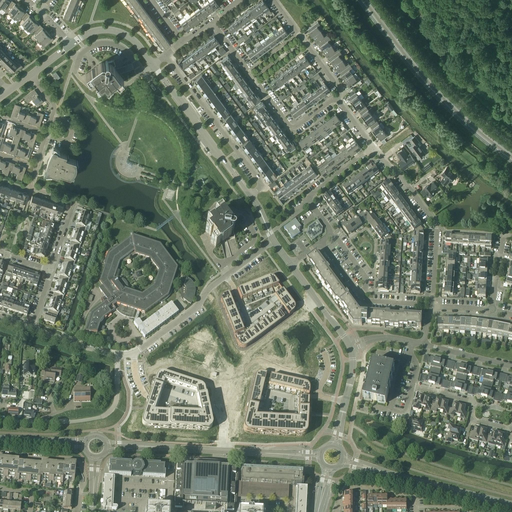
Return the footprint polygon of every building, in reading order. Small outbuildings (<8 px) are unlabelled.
[(4,13),(12,2),(9,0),(2,0),(0,3),(0,9),(4,13)] [(77,10),(79,4),(69,0),(67,6),(77,10)] [(131,9),(139,2),(137,0),(132,0),(127,4),(131,9)] [(218,6),(214,0),(211,0),(209,2),(215,11),(215,10),(217,9),(216,7),(218,6)] [(269,9),(262,0),(258,3),(264,12),(265,13),(269,9)] [(12,2),(4,13),(5,13),(6,14),(7,13),(11,16),(12,17),(20,7),(18,5),(17,6),(12,2)] [(134,13),(142,7),(139,2),(131,9),(134,13)] [(215,11),(209,2),(204,6),(209,13),(211,11),(212,12),(214,11),(215,11)] [(264,12),(258,3),(253,7),(260,16),(264,12)] [(74,15),(77,10),(67,6),(65,11),(74,15)] [(209,13),(204,6),(199,9),(205,17),(206,17),(208,15),(207,14),(209,13)] [(22,19),(27,13),(26,13),(22,10),(23,9),(20,7),(12,17),(17,21),(20,17),(22,19)] [(137,18),(146,12),(142,7),(134,13),(137,18)] [(260,16),(253,7),(249,10),(256,19),(260,16)] [(205,17),(199,9),(195,13),(200,19),(202,18),(203,19),(205,18),(205,17)] [(256,19),(249,10),(245,13),(251,22),(256,19)] [(72,20),(74,15),(65,11),(63,16),(72,20)] [(141,22),(149,16),(146,12),(137,18),(141,22)] [(25,28),(34,19),(32,17),(31,18),(27,14),(27,13),(22,19),(24,21),(21,24),(25,28)] [(200,19),(195,13),(190,16),(196,24),(197,24),(199,22),(198,21),(200,19)] [(251,22),(245,13),(240,16),(247,25),(251,22)] [(144,27),(153,21),(149,16),(141,22),(144,27)] [(196,24),(190,16),(186,20),(191,26),(193,25),(194,26),(196,25),(196,24)] [(247,25),(240,16),(236,19),(241,26),(243,28),(247,25)] [(40,26),(36,22),(37,21),(34,19),(25,28),(30,33),(33,29),(35,31),(40,26)] [(241,26),(236,19),(232,23),(237,30),(241,26)] [(191,26),(186,20),(181,23),(187,31),(188,31),(188,30),(190,29),(189,28),(191,26)] [(148,32),(156,25),(153,21),(144,27),(148,32)] [(321,31),(318,26),(320,25),(318,21),(307,29),(311,34),(310,35),(312,37),(321,31)] [(237,30),(232,23),(227,26),(232,33),(237,30)] [(151,36),(160,30),(156,25),(148,32),(151,36)] [(38,41),(47,32),(45,30),(44,31),(40,26),(35,31),(37,33),(33,36),(38,41)] [(288,34),(282,27),(278,30),(284,39),(284,38),(286,36),(288,34)] [(284,39),(278,30),(276,28),(272,31),(274,34),(279,41),(281,39),(281,40),(284,39)] [(155,41),(163,35),(160,30),(151,36),(155,41)] [(318,44),(329,36),(327,33),(324,35),(321,31),(312,37),(312,38),(314,40),(315,39),(318,44)] [(42,49),(53,40),(52,40),(48,35),(50,34),(47,32),(38,41),(41,45),(40,46),(42,48),(42,49)] [(279,41),(274,34),(269,37),(275,45),(278,43),(277,42),(279,41)] [(158,45),(166,39),(163,35),(155,41),(158,45)] [(219,43),(214,36),(209,40),(214,47),(219,43)] [(332,45),(328,41),(331,39),(329,36),(318,44),(322,49),(321,49),(323,52),(332,45)] [(275,45),(269,37),(265,40),(270,47),(272,46),(272,47),(275,45)] [(161,50),(170,44),(166,39),(158,45),(161,50)] [(214,47),(209,40),(205,43),(210,50),(212,52),(216,49),(214,47)] [(270,47),(265,40),(261,43),(267,52),(267,51),(269,49),(268,48),(270,47)] [(210,50),(205,43),(200,46),(206,53),(210,50)] [(267,52),(261,43),(256,47),(261,54),(263,52),(264,53),(266,52),(267,52)] [(329,58),(339,51),(337,48),(335,50),(332,45),(323,52),(325,54),(329,58)] [(206,53),(200,46),(196,49),(203,59),(207,55),(206,53)] [(261,54),(256,47),(252,50),(258,58),(260,56),(260,55),(261,54)] [(258,58),(252,50),(250,48),(246,51),(253,60),(255,59),(258,58)] [(203,59),(196,49),(192,52),(197,59),(199,62),(203,59)] [(342,60),(339,55),(342,53),(339,51),(329,58),(332,63),(333,66),(342,60)] [(197,59),(192,52),(187,56),(193,63),(197,59)] [(3,64),(9,57),(5,53),(0,58),(0,61),(3,64)] [(230,60),(229,60),(229,59),(230,59),(227,55),(219,61),(223,66),(230,60)] [(193,63),(187,56),(183,59),(188,66),(193,63)] [(6,69),(15,59),(13,61),(9,57),(3,64),(5,66),(4,67),(6,69)] [(310,64),(304,57),(300,60),(305,67),(310,64)] [(22,66),(19,63),(18,63),(15,59),(6,69),(8,71),(9,70),(11,72),(12,70),(14,72),(22,66)] [(188,66),(183,59),(182,60),(181,59),(178,61),(184,69),(188,66)] [(123,79),(119,74),(115,68),(113,64),(112,60),(108,62),(108,61),(107,61),(106,61),(105,61),(105,62),(105,64),(103,61),(98,65),(94,60),(87,65),(91,70),(86,74),(97,89),(103,84),(104,84),(108,90),(123,79)] [(226,70),(233,65),(230,60),(223,66),(226,70)] [(305,67),(300,60),(296,63),(301,70),(305,67)] [(340,73),(350,65),(348,62),(346,64),(342,60),(333,66),(334,66),(336,69),(336,68),(340,73)] [(301,70),(296,63),(291,66),(296,73),(301,70)] [(229,74),(236,69),(233,65),(226,70),(229,74)] [(353,74),(350,70),(352,68),(350,65),(340,73),(343,78),(344,81),(353,74)] [(296,73),(291,66),(287,70),(292,77),(296,73)] [(232,79),(239,73),(236,69),(229,74),(232,79)] [(292,77),(287,70),(283,73),(288,80),(292,77)] [(236,83),(243,78),(239,73),(232,79),(236,83)] [(288,80),(283,73),(278,76),(283,83),(288,80)] [(351,87),(361,80),(359,76),(356,78),(353,74),(344,81),(347,83),(351,87)] [(197,85),(205,79),(201,75),(193,80),(197,85)] [(283,83),(278,76),(274,79),(279,86),(283,83)] [(200,90),(208,84),(210,82),(207,78),(205,79),(197,85),(200,90)] [(239,87),(246,82),(243,78),(236,83),(239,87)] [(279,86),(274,79),(269,83),(275,90),(279,86)] [(242,92),(249,87),(246,82),(239,87),(242,92)] [(204,94),(211,89),(208,84),(200,90),(204,94)] [(330,91),(325,84),(320,87),(326,95),(328,93),(328,92),(330,91)] [(245,96),(252,91),(249,87),(242,92),(245,96)] [(326,95),(320,87),(316,90),(321,97),(323,96),(323,97),(326,95)] [(207,99),(215,93),(211,89),(204,94),(207,99)] [(40,100),(35,94),(37,93),(34,90),(24,98),(27,103),(32,99),(37,106),(40,105),(38,102),(40,100)] [(321,97),(316,90),(311,93),(317,102),(318,102),(318,101),(320,99),(319,99),(321,97)] [(249,100),(256,95),(252,91),(245,96),(249,100)] [(317,102),(311,93),(310,91),(305,94),(307,97),(312,104),(314,102),(314,103),(317,102)] [(361,100),(358,95),(357,95),(355,92),(349,97),(350,100),(354,105),(361,100)] [(211,103),(218,98),(215,93),(207,99),(211,103)] [(252,105),(260,99),(257,95),(257,96),(256,97),(256,96),(256,95),(249,100),(252,105)] [(312,104),(307,97),(303,100),(309,108),(311,106),(310,105),(312,104)] [(214,108),(222,102),(218,98),(211,103),(214,108)] [(296,100),(292,103),(294,106),(300,115),(300,114),(302,112),(304,110),(298,103),(296,100)] [(309,108),(303,100),(298,103),(304,110),(305,109),(306,110),(309,108)] [(366,107),(365,105),(365,104),(361,100),(354,105),(357,110),(358,110),(359,112),(366,107)] [(217,113),(225,107),(222,102),(214,108),(217,113)] [(264,107),(263,106),(264,105),(265,105),(262,102),(254,108),(257,112),(264,107)] [(27,114),(19,112),(21,106),(15,104),(11,117),(14,118),(15,117),(22,119),(24,116),(26,117),(27,114)] [(300,115),(294,106),(289,110),(295,117),(297,115),(297,116),(300,115)] [(228,112),(229,112),(225,107),(217,113),(221,117),(223,116),(225,118),(229,114),(228,112)] [(261,117),(268,111),(264,107),(257,112),(261,117)] [(371,107),(368,109),(366,107),(359,112),(361,114),(361,115),(364,120),(372,114),(374,112),(371,107)] [(261,117),(258,118),(261,123),(264,121),(271,116),(268,111),(261,117)] [(39,126),(43,113),(38,112),(36,117),(27,114),(26,117),(29,118),(28,121),(36,124),(36,125),(39,126)] [(377,121),(375,119),(376,119),(375,119),(377,117),(374,113),(372,114),(364,120),(368,124),(370,127),(377,121)] [(226,124),(234,118),(230,114),(229,114),(225,118),(222,119),(226,124)] [(340,121),(335,114),(330,118),(336,125),(340,121)] [(264,121),(261,123),(265,127),(267,125),(274,120),(271,116),(264,121)] [(229,129),(237,123),(234,118),(226,124),(229,129)] [(336,125),(330,118),(326,121),(331,128),(336,125)] [(270,130),(277,124),(274,120),(267,125),(270,130)] [(333,130),(331,128),(326,121),(321,124),(328,134),(333,130)] [(383,128),(385,127),(382,123),(381,123),(379,124),(377,121),(370,127),(372,129),(371,129),(375,134),(383,128)] [(233,133),(240,127),(237,123),(229,129),(233,133)] [(274,134),(281,129),(277,124),(270,130),(274,134)] [(328,134),(321,124),(317,128),(322,135),(324,137),(328,134)] [(18,142),(20,137),(21,134),(22,129),(19,128),(18,130),(11,127),(9,130),(7,129),(6,132),(14,135),(12,140),(18,142)] [(236,138),(244,132),(240,127),(233,133),(236,138)] [(317,128),(312,131),(317,138),(319,141),(324,137),(322,135),(317,128)] [(388,136),(386,133),(383,128),(375,134),(379,139),(381,141),(388,136)] [(274,140),(277,138),(284,133),(281,129),(274,134),(271,136),(274,140)] [(317,138),(312,131),(308,135),(313,142),(315,144),(319,141),(317,138)] [(32,147),(37,134),(33,133),(33,134),(25,132),(24,135),(21,134),(20,137),(28,139),(27,145),(32,147)] [(246,138),(247,137),(244,132),(236,138),(240,142),(242,141),(243,143),(248,139),(246,138)] [(280,143),(287,137),(284,133),(277,138),(280,143)] [(313,142),(308,135),(303,138),(308,145),(313,142)] [(421,150),(419,147),(421,145),(415,136),(409,140),(413,145),(410,148),(418,159),(423,155),(423,156),(424,155),(425,154),(422,149),(421,150)] [(283,147),(290,142),(287,137),(280,143),(283,147)] [(310,147),(308,145),(303,138),(298,142),(305,151),(310,147)] [(245,149),(252,143),(249,139),(248,139),(243,143),(241,144),(245,149)] [(360,148),(354,139),(349,142),(350,144),(355,151),(360,148)] [(14,155),(16,150),(16,147),(18,142),(12,140),(11,146),(2,143),(1,145),(4,146),(3,150),(11,152),(10,154),(14,155)] [(284,153),(295,146),(292,142),(291,143),(291,142),(290,142),(283,147),(281,149),(284,153)] [(248,154),(256,148),(252,143),(245,149),(248,154)] [(355,151),(350,144),(346,148),(351,155),(355,151)] [(28,159),(32,147),(27,145),(25,150),(16,147),(16,150),(18,151),(17,154),(25,157),(25,158),(28,159)] [(351,155),(346,148),(344,145),(339,149),(341,151),(346,158),(351,155)] [(77,163),(78,161),(68,158),(69,155),(59,152),(59,151),(59,150),(53,146),(43,175),(51,175),(51,174),(52,173),(61,177),(62,174),(72,177),(73,175),(72,174),(73,174),(74,173),(75,172),(75,171),(76,170),(76,169),(76,168),(76,167),(76,165),(76,164),(76,163),(77,163)] [(252,158),(259,153),(256,148),(248,154),(252,158)] [(415,161),(410,154),(408,155),(403,149),(397,153),(401,160),(399,162),(404,169),(415,161)] [(346,158),(341,151),(337,154),(342,161),(346,158)] [(255,163),(263,157),(259,153),(252,158),(255,163)] [(342,161),(337,154),(332,158),(337,165),(342,161)] [(258,167),(266,162),(263,157),(255,163),(258,167)] [(337,165),(332,158),(327,161),(333,168),(337,165)] [(333,168),(327,161),(326,159),(321,162),(328,172),(333,168)] [(9,170),(10,167),(11,162),(8,161),(7,163),(0,160),(0,166),(3,168),(1,173),(7,175),(9,170)] [(262,172),(269,166),(266,162),(258,167),(262,172)] [(328,172),(321,162),(316,166),(323,175),(328,172)] [(22,180),(26,167),(22,166),(22,167),(14,165),(13,168),(10,167),(9,170),(18,173),(16,178),(22,180)] [(317,174),(310,165),(305,168),(312,178),(314,176),(314,177),(317,176),(316,174),(317,174)] [(378,172),(373,165),(368,169),(374,176),(378,172)] [(265,177),(273,171),(269,166),(262,172),(265,177)] [(457,176),(457,175),(455,174),(454,174),(447,167),(441,174),(444,176),(441,181),(446,184),(449,180),(450,181),(454,177),(454,178),(456,178),(457,176)] [(312,178),(305,168),(301,171),(308,182),(309,182),(311,180),(310,179),(312,178)] [(374,176),(368,169),(364,172),(370,179),(374,176)] [(269,181),(276,176),(273,171),(265,177),(269,181)] [(308,182),(301,171),(296,175),(303,184),(305,183),(306,184),(308,182)] [(370,179),(364,172),(360,175),(365,182),(370,179)] [(303,184),(296,175),(292,178),(294,180),(300,189),(300,188),(302,186),(302,185),(303,184)] [(365,182),(360,175),(356,178),(363,188),(361,185),(365,182)] [(363,188),(356,178),(351,181),(357,189),(358,191),(363,188)] [(300,189),(294,180),(290,184),(295,191),(297,189),(297,190),(300,189)] [(357,189),(351,181),(347,185),(352,192),(357,189)] [(384,191),(392,186),(388,181),(381,187),(384,191)] [(435,190),(438,188),(433,182),(430,184),(424,188),(424,189),(421,191),(426,197),(429,195),(430,196),(436,192),(435,190)] [(295,191),(290,184),(285,187),(291,195),(294,193),(293,192),(295,191)] [(352,192),(347,185),(342,188),(348,195),(352,192)] [(384,191),(382,193),(385,197),(386,197),(388,196),(395,190),(392,186),(384,191)] [(291,195),(285,187),(281,190),(286,197),(288,196),(291,195)] [(280,188),(275,192),(276,193),(282,201),(286,199),(285,198),(286,197),(281,190),(280,188)] [(389,201),(391,200),(398,194),(395,190),(388,196),(386,197),(386,198),(386,199),(387,200),(389,201)] [(326,203),(333,198),(335,196),(332,191),(322,198),(326,203)] [(25,202),(28,194),(27,194),(26,193),(24,192),(23,192),(23,193),(22,192),(20,201),(26,203),(26,202),(25,202)] [(394,204),(401,199),(398,194),(391,200),(394,204)] [(33,210),(37,197),(32,196),(29,204),(33,205),(31,209),(33,210)] [(40,208),(42,199),(37,197),(33,210),(35,210),(36,206),(40,208)] [(329,207),(336,202),(333,198),(326,203),(329,207)] [(397,209),(405,203),(401,199),(394,204),(397,209)] [(50,211),(53,202),(47,201),(43,215),(44,216),(46,210),(50,211)] [(332,212),(340,206),(336,202),(329,207),(332,212)] [(401,213),(408,208),(405,203),(397,209),(401,213)] [(60,214),(63,206),(58,204),(54,217),(55,217),(57,213),(60,214)] [(336,216),(343,211),(345,209),(342,205),(340,206),(332,212),(336,216)] [(404,217),(411,212),(408,208),(401,213),(404,217)] [(88,222),(91,213),(81,210),(80,213),(80,214),(79,214),(77,218),(88,222)] [(230,229),(231,224),(221,210),(206,221),(211,227),(210,228),(204,233),(215,248),(228,238),(230,240),(234,238),(233,232),(233,231),(234,231),(233,230),(232,230),(230,229)] [(365,211),(356,218),(362,225),(367,221),(368,215),(369,211),(367,211),(366,211),(365,211)] [(368,215),(367,221),(371,226),(378,221),(371,212),(370,211),(369,211),(368,215)] [(407,222),(414,216),(411,212),(404,217),(407,222)] [(410,226),(418,221),(414,216),(407,222),(410,226)] [(85,230),(88,222),(77,218),(76,223),(77,223),(76,225),(77,225),(76,227),(85,230)] [(362,225),(356,218),(352,221),(357,228),(362,225)] [(295,219),(284,228),(292,239),(300,233),(298,231),(299,231),(300,229),(298,229),(298,228),(300,227),(295,219)] [(321,234),(322,228),(317,220),(307,227),(308,229),(308,232),(306,234),(311,242),(321,234)] [(357,228),(352,221),(348,224),(353,231),(357,228)] [(374,230),(381,225),(378,221),(371,226),(374,230)] [(423,229),(420,226),(421,225),(418,221),(410,226),(414,231),(415,230),(416,231),(423,229)] [(54,227),(51,226),(52,224),(43,222),(41,229),(52,232),(54,227)] [(353,231),(348,224),(343,227),(348,235),(353,231)] [(377,235),(384,229),(381,225),(374,230),(377,235)] [(82,239),(85,230),(76,227),(75,230),(74,231),(73,231),(72,236),(82,239)] [(51,238),(52,232),(41,229),(40,228),(39,230),(43,231),(42,235),(51,238)] [(381,239),(388,234),(384,229),(377,235),(381,239)] [(423,239),(424,234),(422,234),(423,229),(416,231),(416,233),(415,233),(414,239),(423,239)] [(49,243),(51,238),(42,235),(39,234),(38,239),(49,243)] [(103,321),(103,320),(104,319),(115,310),(113,307),(117,304),(122,306),(120,311),(122,313),(124,314),(126,315),(128,316),(130,316),(132,310),(137,311),(139,312),(145,314),(158,304),(160,303),(161,303),(162,302),(163,301),(165,301),(166,300),(167,299),(168,298),(169,297),(169,295),(170,294),(171,293),(171,291),(172,290),(172,289),(172,287),(172,286),(172,284),(177,268),(167,255),(167,253),(166,252),(166,251),(165,249),(164,248),(163,247),(162,246),(161,245),(160,244),(159,243),(158,243),(156,242),(155,242),(154,241),(152,241),(151,241),(149,241),(148,241),(132,235),(118,246),(117,246),(116,246),(115,247),(114,248),(112,248),(111,249),(110,250),(109,251),(108,252),(107,253),(107,255),(106,256),(105,257),(105,259),(103,266),(99,281),(103,286),(99,288),(108,300),(90,313),(84,333),(97,333),(100,324),(101,323),(102,322),(103,321)] [(443,238),(443,241),(445,241),(445,244),(451,244),(452,235),(446,235),(446,236),(444,236),(444,238),(443,238)] [(79,248),(82,239),(72,236),(70,240),(71,240),(71,242),(70,244),(79,248)] [(47,248),(49,243),(38,239),(36,244),(39,245),(47,248)] [(76,256),(79,248),(70,244),(69,247),(68,248),(66,253),(76,256)] [(44,258),(46,253),(33,249),(33,250),(37,252),(35,255),(44,258)] [(346,293),(344,289),(329,270),(330,270),(317,252),(307,259),(310,264),(311,263),(315,269),(314,270),(320,277),(319,278),(325,286),(326,286),(329,289),(330,291),(329,292),(336,301),(337,300),(342,307),(343,307),(348,312),(347,313),(350,317),(348,318),(353,325),(362,326),(362,324),(372,324),(372,326),(380,327),(380,325),(388,326),(388,327),(399,327),(399,326),(408,327),(408,326),(415,326),(415,327),(421,328),(422,315),(400,313),(400,315),(396,314),(390,314),(390,313),(361,311),(347,292),(346,293)] [(74,265),(76,256),(66,253),(65,257),(66,257),(65,259),(64,262),(74,265)] [(71,273),(74,265),(64,262),(64,264),(63,264),(63,266),(62,265),(61,270),(71,273)] [(10,278),(14,267),(9,266),(5,277),(10,278)] [(16,278),(19,269),(14,267),(10,278),(9,282),(11,282),(13,277),(16,278)] [(68,282),(71,273),(61,270),(59,274),(60,275),(59,276),(60,276),(59,279),(68,282)] [(27,281),(29,273),(24,271),(20,283),(22,284),(23,280),(27,281)] [(30,289),(29,291),(31,292),(31,289),(33,285),(37,286),(40,276),(35,274),(30,287),(30,289)] [(194,291),(194,287),(192,283),(190,280),(186,278),(186,279),(184,277),(183,276),(183,277),(178,292),(181,293),(181,295),(180,296),(181,298),(182,297),(182,298),(183,299),(183,300),(190,305),(190,304),(192,301),(193,298),(194,295),(194,291)] [(268,278),(267,278),(271,288),(279,285),(275,280),(273,278),(271,277),(269,277),(268,278)] [(263,280),(262,280),(266,290),(271,288),(267,278),(267,279),(263,280)] [(65,290),(68,282),(59,279),(58,281),(57,283),(56,282),(55,287),(65,290)] [(258,282),(257,282),(261,292),(266,290),(262,280),(262,281),(258,282)] [(253,284),(252,284),(256,294),(261,292),(257,282),(257,283),(253,284)] [(248,286),(247,286),(251,296),(256,294),(252,284),(252,285),(248,286)] [(243,288),(242,288),(246,298),(251,296),(247,286),(247,287),(243,288)] [(62,299),(65,290),(55,287),(53,291),(54,292),(54,293),(53,296),(62,299)] [(238,290),(237,290),(241,300),(246,298),(242,288),(242,289),(238,290)] [(280,293),(274,297),(278,302),(286,295),(285,295),(282,292),(283,291),(283,290),(282,291),(280,293)] [(221,299),(221,301),(221,303),(233,298),(231,292),(224,295),(223,296),(221,297),(221,299)] [(286,295),(278,302),(281,306),(290,300),(289,299),(289,300),(286,296),(287,296),(286,295)] [(60,307),(62,299),(53,296),(52,298),(52,300),(51,299),(49,304),(60,307)] [(6,309),(9,301),(9,299),(4,297),(1,307),(6,309)] [(11,311),(15,298),(14,298),(12,302),(9,301),(6,309),(11,311)] [(233,298),(221,303),(221,304),(222,303),(224,308),(223,308),(233,305),(231,300),(233,299),(233,298)] [(290,300),(281,306),(284,310),(282,312),(283,312),(293,304),(292,305),(289,301),(290,300)] [(25,303),(26,302),(24,301),(23,305),(19,304),(16,312),(21,314),(25,303)] [(27,316),(30,307),(30,305),(25,303),(21,314),(27,316)] [(137,311),(133,323),(134,323),(134,324),(142,334),(144,338),(178,313),(175,308),(174,307),(171,304),(171,303),(167,306),(142,325),(138,320),(136,322),(139,312),(137,311)] [(57,316),(60,307),(49,304),(48,308),(49,309),(48,310),(48,313),(57,316)] [(293,304),(283,312),(286,317),(292,313),(293,312),(294,310),(295,308),(294,306),(293,305),(293,304)] [(233,305),(223,308),(223,309),(224,309),(226,313),(225,313),(225,314),(235,310),(233,305)] [(235,310),(225,314),(226,314),(228,318),(227,319),(237,315),(235,310)] [(278,311),(273,314),(279,323),(280,323),(279,322),(283,319),(283,320),(284,319),(278,311)] [(54,325),(57,316),(48,313),(47,316),(46,315),(46,317),(45,317),(44,321),(54,325)] [(273,314),(268,318),(275,326),(275,325),(278,322),(279,323),(273,314)] [(237,315),(227,319),(228,319),(230,324),(229,324),(230,324),(239,320),(237,315)] [(268,318),(264,321),(270,330),(270,329),(274,326),(274,327),(275,326),(268,318)] [(239,320),(230,324),(230,325),(230,324),(232,329),(232,330),(241,326),(239,320)] [(264,321),(259,325),(266,333),(265,332),(269,329),(270,330),(264,321)] [(259,325),(255,328),(261,336),(265,333),(266,333),(259,325)] [(241,326),(232,330),(233,330),(234,334),(234,335),(243,331),(241,326)] [(255,328),(250,332),(256,340),(257,340),(256,339),(260,336),(261,337),(261,336),(255,328)] [(250,332),(246,335),(252,343),(252,342),(256,340),(250,332)] [(240,336),(239,336),(247,347),(248,346),(247,346),(251,343),(251,344),(252,343),(246,335),(241,338),(240,336)] [(239,336),(235,338),(238,345),(239,346),(240,347),(242,348),(243,348),(245,348),(247,347),(239,336)] [(435,372),(438,360),(428,358),(426,364),(431,365),(429,371),(435,372)] [(446,369),(447,362),(438,360),(435,372),(440,373),(441,367),(446,369)] [(388,392),(392,376),(394,367),(372,361),(366,387),(365,387),(363,398),(386,404),(388,392)] [(24,364),(24,376),(25,376),(25,377),(28,377),(28,376),(32,376),(34,376),(34,365),(33,365),(33,364),(24,364)] [(461,379),(464,366),(454,364),(453,370),(457,371),(456,377),(461,379)] [(472,375),(473,369),(464,366),(461,379),(466,380),(467,374),(472,375)] [(60,376),(61,370),(53,369),(52,371),(42,370),(41,376),(44,376),(44,380),(54,381),(55,375),(60,376)] [(432,384),(435,372),(429,371),(428,377),(423,376),(422,382),(432,384)] [(487,385),(490,373),(480,371),(479,377),(483,378),(482,384),(487,385)] [(160,373),(159,373),(157,375),(156,377),(142,420),(142,422),(142,424),(143,425),(144,427),(146,428),(147,428),(206,431),(208,431),(209,430),(211,429),(212,427),(212,425),(212,423),(207,403),(205,389),(204,387),(202,386),(201,385),(164,373),(162,372),(160,373)] [(443,380),(438,379),(440,373),(435,372),(432,384),(441,387),(443,380)] [(255,378),(254,378),(267,381),(269,375),(262,373),(260,373),(258,373),(257,374),(255,376),(255,378)] [(498,382),(500,375),(490,373),(487,385),(492,386),(494,380),(498,382)] [(270,375),(268,385),(274,387),(276,377),(276,376),(276,377),(271,376),(271,375),(270,375)] [(458,391),(461,379),(456,377),(454,383),(450,382),(448,388),(458,391)] [(469,387),(464,386),(466,380),(461,379),(458,391),(467,393),(469,387)] [(484,397),(487,385),(482,384),(480,390),(476,389),(474,395),(484,397)] [(30,386),(24,385),(22,403),(28,404),(29,395),(32,395),(32,389),(29,389),(30,386)] [(495,393),(491,392),(492,386),(487,385),(484,397),(494,400),(495,393)] [(8,397),(9,389),(9,386),(2,386),(1,396),(2,396),(2,397),(3,397),(5,398),(5,397),(8,397)] [(85,388),(74,388),(74,398),(74,401),(90,401),(90,397),(90,392),(85,392),(85,388)] [(510,404),(511,396),(511,391),(508,390),(507,396),(502,395),(500,401),(510,404)] [(413,406),(413,408),(418,410),(419,408),(419,405),(422,406),(425,397),(419,395),(418,401),(415,400),(413,406)] [(432,404),(429,404),(430,398),(425,397),(422,406),(426,407),(425,409),(431,411),(432,404)] [(440,410),(442,401),(436,400),(435,405),(432,404),(431,411),(436,412),(437,410),(440,410)] [(450,409),(447,408),(448,402),(442,401),(440,410),(443,411),(442,414),(448,415),(450,409)] [(30,412),(30,411),(28,410),(28,409),(30,409),(31,406),(25,404),(24,408),(25,408),(24,410),(23,416),(34,418),(35,416),(35,415),(35,413),(30,412)] [(457,415),(460,405),(454,404),(452,409),(450,409),(448,415),(454,416),(454,414),(457,415)] [(467,413),(464,412),(465,407),(460,405),(457,415),(460,415),(460,418),(465,419),(467,413)] [(243,426),(243,428),(244,430),(245,432),(247,433),(249,434),(301,437),(302,437),(304,436),(306,434),(307,433),(307,431),(308,418),(308,410),(298,409),(297,420),(255,418),(257,408),(248,406),(243,426)] [(423,426),(425,420),(418,419),(417,419),(416,421),(412,420),(411,426),(415,427),(414,430),(422,432),(423,426)] [(460,430),(455,428),(456,425),(449,424),(448,430),(450,430),(450,433),(459,436),(460,430)] [(478,441),(481,429),(475,427),(474,433),(471,432),(469,439),(478,441)] [(488,437),(485,436),(487,430),(481,429),(478,441),(487,443),(488,437)] [(488,437),(487,443),(495,445),(498,433),(498,432),(493,431),(493,432),(492,432),(491,437),(488,437)] [(457,441),(459,436),(450,433),(449,436),(446,436),(445,441),(451,443),(452,440),(457,441)] [(498,433),(495,445),(503,447),(502,450),(504,451),(505,447),(504,446),(506,441),(503,440),(504,435),(498,433)] [(74,482),(75,468),(76,463),(72,463),(72,461),(68,461),(68,462),(64,462),(64,464),(60,464),(61,463),(56,462),(56,463),(49,463),(49,461),(45,461),(45,462),(41,462),(41,464),(38,464),(38,463),(33,462),(33,464),(26,463),(26,462),(22,461),(22,462),(18,462),(19,460),(15,460),(15,458),(11,458),(11,459),(7,459),(4,458),(4,457),(0,456),(0,476),(16,478),(16,481),(39,483),(40,481),(62,483),(63,480),(74,482)] [(234,496),(235,485),(232,485),(232,479),(232,475),(235,475),(236,469),(228,468),(228,467),(218,467),(218,464),(216,464),(216,462),(197,461),(197,463),(194,463),(194,465),(184,465),(184,466),(177,465),(176,471),(179,472),(179,482),(176,482),(175,493),(178,493),(178,498),(177,503),(175,503),(174,509),(182,510),(182,504),(201,505),(200,508),(207,509),(208,506),(223,507),(226,507),(226,511),(233,511),(234,506),(231,506),(231,496),(234,496)] [(165,478),(165,465),(109,462),(108,475),(165,478)] [(301,486),(302,473),(241,469),(240,496),(288,499),(289,485),(301,486)] [(113,507),(113,489),(114,478),(104,477),(102,510),(116,511),(117,510),(117,509),(117,508),(116,508),(113,507)] [(305,511),(307,488),(297,487),(295,511),(305,511)]
